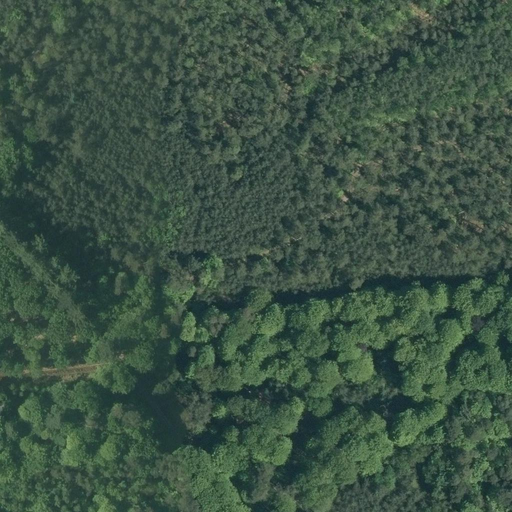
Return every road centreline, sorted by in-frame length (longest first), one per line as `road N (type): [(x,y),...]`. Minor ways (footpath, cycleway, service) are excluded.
road 1 (track): [(511,307),(371,313),(0,368)]
road 2 (track): [(0,218),(119,354),(221,511)]
